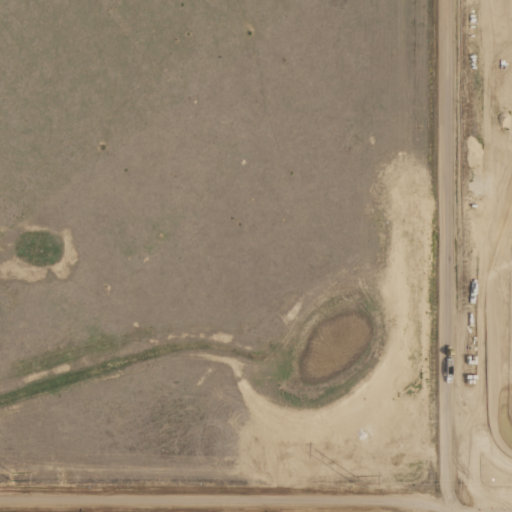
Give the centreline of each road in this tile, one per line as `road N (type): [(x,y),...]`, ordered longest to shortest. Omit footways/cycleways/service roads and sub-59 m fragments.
road 1 (trunk): [(448,0),(450,511)]
road 2 (residential): [(450,500),(0,497)]
